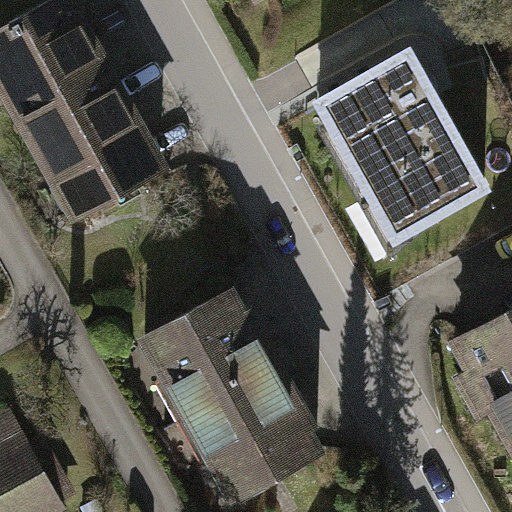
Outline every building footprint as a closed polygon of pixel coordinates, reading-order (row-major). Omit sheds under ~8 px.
[(85,0),(71,0),(0,38),(0,88),(79,235),(183,179),(85,0)] [(391,257),(418,232),(413,226),(485,186),(410,51),(322,100),(330,116),(317,123),(391,257)] [(245,294),(146,346),(240,509),(338,456),(245,294)] [(511,301),(509,303),(511,307),(511,316),(457,344),(469,372),(453,379),(476,427),(489,421),(511,459),(511,301)] [(0,511),(52,511),(60,508),(10,414),(0,419),(0,511)]
